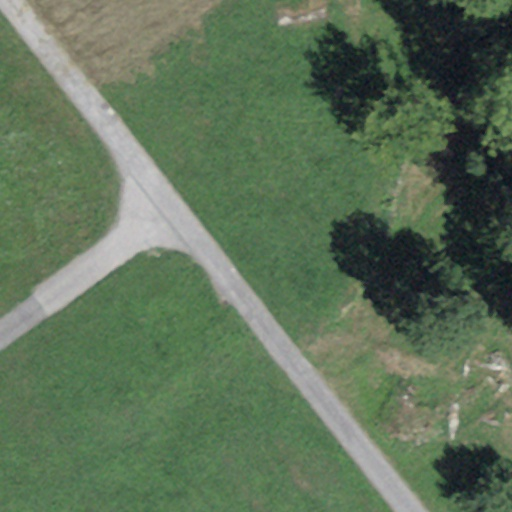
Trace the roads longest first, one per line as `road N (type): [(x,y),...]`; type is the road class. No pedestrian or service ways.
road 1 (residential): [(178,204),(416,511)]
road 2 (residential): [(14,0),(178,204)]
road 3 (unclassified): [(178,204),(0,337)]
